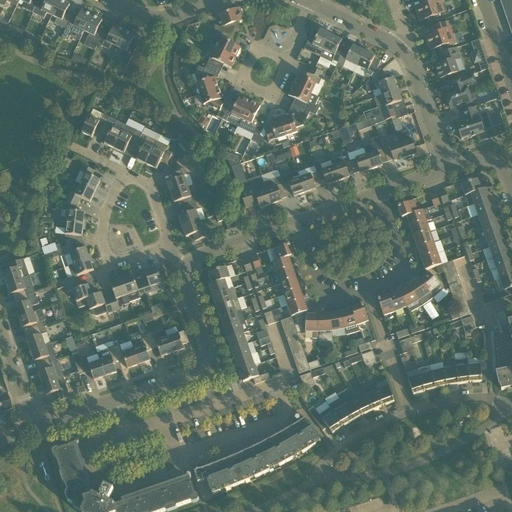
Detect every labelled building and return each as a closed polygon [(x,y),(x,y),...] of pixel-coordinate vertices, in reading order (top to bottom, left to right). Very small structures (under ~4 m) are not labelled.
[(22,8),(33,14),(39,2),(34,0),(19,0),(19,1),(25,3),(22,8)] [(46,0),(45,5),(39,2),(33,14),(44,19),(47,14),(52,16),(59,0),(58,0),(46,0)] [(54,24),(65,29),(71,17),(65,15),(70,5),(59,0),(52,16),(57,19),(54,24)] [(421,21),(437,16),(440,15),(442,16),(447,14),(449,11),(447,7),(444,5),(442,6),(439,0),(420,0),(423,6),(415,8),(418,17),(419,17),(421,21)] [(511,0),(499,0),(511,36),(511,0)] [(219,28),(218,31),(234,38),(237,31),(234,23),(243,20),(239,9),(226,14),(225,9),(219,11),(224,26),(219,28)] [(92,16),(82,11),(77,20),(71,17),(65,29),(62,37),(68,40),(71,35),(81,40),(84,32),(92,16)] [(92,16),(84,32),(89,34),(87,40),(91,42),(88,48),(95,51),(98,45),(104,33),(98,30),(102,21),(92,16)] [(429,46),(431,51),(447,45),(448,47),(458,43),(455,34),(452,35),(448,22),(431,28),(433,35),(426,38),(429,46)] [(111,45),(117,47),(124,32),(114,27),(110,36),(104,33),(98,45),(109,50),(111,45)] [(217,50),(236,58),(240,48),(231,44),(234,38),(218,31),(214,40),(220,43),(217,50)] [(320,57),(331,36),(320,31),(313,46),(318,48),(315,55),(320,57)] [(121,64),(127,67),(135,50),(129,47),(135,37),(124,32),(117,47),(122,50),(119,55),(124,58),(121,64)] [(342,41),(331,36),(320,57),(332,63),(333,61),(338,63),(343,53),(338,50),(342,41)] [(489,69),(479,40),(471,43),(475,54),(479,65),(481,72),(489,69)] [(357,67),(364,52),(353,47),(349,55),(343,53),(338,63),(335,70),(341,73),(346,62),(357,67)] [(454,62),(460,60),(456,48),(440,54),(442,60),(441,61),(442,64),(435,66),(440,79),(458,73),(454,62)] [(231,68),(236,58),(217,50),(213,60),(210,59),(207,64),(219,70),(221,64),(231,68)] [(366,83),(370,79),(380,70),(377,69),(380,62),(374,59),(375,57),(364,52),(357,67),(367,72),(362,82),(366,83)] [(83,65),(86,60),(74,54),(71,60),(83,65)] [(200,95),(219,88),(215,78),(219,70),(207,64),(205,70),(198,67),(194,75),(198,84),(196,84),(198,90),(197,90),(196,91),(197,95),(198,95),(200,95)] [(309,74),(320,79),(323,73),(312,68),(309,74)] [(378,85),(382,96),(397,91),(393,79),(384,82),(380,70),(370,79),(373,87),(378,85)] [(298,76),(293,86),(311,95),(316,84),(318,86),(321,80),(320,79),(309,74),(307,73),(307,74),(310,75),(307,80),(298,76)] [(467,89),(470,88),(477,86),(473,75),(449,84),(451,91),(445,93),(451,110),(468,104),(464,92),(468,91),(467,89)] [(297,101),(295,106),(310,113),(316,116),(320,108),(315,106),(319,98),(311,95),(293,86),(288,96),(297,101)] [(223,99),(219,88),(200,95),(204,106),(206,105),(219,112),(222,106),(223,103),(218,101),(223,99)] [(375,118),(383,115),(394,111),(392,105),(401,102),(397,91),(382,96),(374,99),(378,110),(373,112),(375,118)] [(231,115),(242,119),(250,101),(240,96),(236,106),(230,103),(222,120),(228,123),(231,115)] [(222,120),(230,103),(231,101),(226,98),(223,103),(222,106),(219,112),(216,117),(222,120)] [(251,141),(254,135),(253,135),(261,118),(256,115),(260,106),(250,101),(242,119),(235,133),(251,141)] [(291,114),(280,118),(287,137),(297,133),(296,128),(303,126),(310,113),(295,106),(293,105),(292,105),(295,106),(292,111),(293,112),(292,114),(291,114)] [(470,138),(474,137),(485,133),(479,118),(478,118),(475,108),(461,112),(465,123),(456,126),(461,140),(470,137),(470,138)] [(96,130),(102,133),(107,122),(109,118),(93,110),(82,133),(92,138),(96,130)] [(394,111),(383,115),(385,121),(396,117),(394,111)] [(263,116),(261,118),(253,135),(254,135),(259,138),(262,132),(268,118),(263,116)] [(209,122),(203,118),(199,123),(204,128),(209,122)] [(289,142),(287,137),(280,118),(269,122),(272,129),(265,131),(269,143),(276,140),(277,144),(280,145),(289,142)] [(104,144),(114,149),(122,133),(112,128),(114,125),(107,122),(102,133),(108,136),(104,144)] [(358,131),(358,133),(365,130),(362,122),(355,125),(358,131)] [(122,133),(114,149),(124,154),(128,146),(134,149),(140,138),(142,134),(125,126),(122,133)] [(339,130),(344,145),(353,142),(348,127),(339,130)] [(398,137),(405,158),(416,154),(408,131),(403,132),(404,135),(398,137)] [(167,145),(169,140),(160,136),(157,141),(167,145)] [(380,141),(385,154),(390,152),(394,162),(405,158),(398,137),(397,136),(391,139),(393,146),(389,147),(386,138),(380,141)] [(364,149),(366,155),(371,170),(382,166),(379,156),(385,154),(380,141),(379,137),(371,140),(373,145),(364,148),(364,149)] [(137,160),(147,165),(158,142),(148,138),(146,141),(140,138),(134,149),(141,152),(137,160)] [(158,142),(147,165),(157,170),(161,162),(167,165),(172,154),(166,151),(167,147),(158,142)] [(289,148),(279,152),(282,161),(292,157),(289,148)] [(360,173),(371,170),(366,155),(364,149),(354,152),(356,159),(350,161),(351,165),(357,163),(360,173)] [(331,162),(333,167),(338,181),(349,177),(348,176),(354,174),(351,165),(350,161),(347,153),(341,155),(342,158),(331,162)] [(266,157),(268,163),(269,165),(275,162),(274,161),(272,154),(266,157)] [(65,158),(61,166),(68,169),(72,161),(65,158)] [(316,173),(318,177),(323,175),(327,185),(338,181),(333,167),(322,171),(319,163),(314,166),(316,173)] [(80,185),(95,192),(100,181),(91,177),(94,171),(83,166),(80,172),(85,174),(80,185)] [(167,183),(170,193),(187,187),(184,177),(187,176),(184,169),(173,173),(175,180),(167,183)] [(304,193),(315,189),(312,179),(318,177),(316,173),(310,175),(308,169),(298,173),(304,193)] [(281,178),(285,191),(291,189),(293,197),(304,193),(298,173),(297,171),(290,173),(291,175),(281,178)] [(263,183),(271,205),(282,201),(282,200),(287,198),(285,191),(281,178),(280,177),(263,183)] [(461,185),(465,197),(481,191),(480,189),(482,188),(479,181),(478,181),(477,180),(461,185)] [(263,183),(240,192),(246,209),(258,204),(260,209),(271,205),(263,183)] [(95,192),(80,185),(75,195),(70,193),(67,199),(78,204),(81,198),(90,203),(95,192)] [(187,187),(170,193),(174,204),(183,201),(185,207),(196,203),(194,197),(191,197),(187,187)] [(486,189),(481,191),(465,197),(469,207),(474,205),(489,200),(486,189)] [(445,191),(439,193),(443,204),(449,202),(445,191)] [(440,205),(436,194),(430,196),(434,207),(440,205)] [(78,204),(67,199),(65,204),(75,210),(78,204)] [(493,211),(489,200),(474,205),(478,216),(493,211)] [(418,213),(414,202),(398,207),(398,209),(397,209),(400,217),(401,216),(402,219),(407,217),(406,217),(418,213)] [(179,217),(182,227),(199,221),(196,211),(199,210),(196,203),(185,207),(187,214),(179,217)] [(218,223),(225,220),(221,209),(214,212),(218,223)] [(59,210),(58,222),(83,225),(85,213),(59,210)] [(407,217),(410,228),(426,222),(422,211),(418,213),(406,217),(407,217)] [(478,216),(482,227),(497,221),(493,211),(478,216)] [(199,221),(182,227),(186,238),(193,235),(195,242),(211,236),(208,229),(203,231),(199,221)] [(501,232),(497,221),(482,227),(485,238),(501,232)] [(83,225),(58,222),(57,222),(56,228),(66,230),(65,235),(82,237),(83,225)] [(426,222),(410,228),(414,238),(430,233),(426,222)] [(504,243),(501,232),(485,238),(489,248),(504,243)] [(414,238),(418,249),(434,244),(430,233),(414,238)] [(56,246),(58,252),(74,246),(72,240),(61,244),(56,246)] [(489,248),(493,259),(508,254),(504,243),(489,248)] [(418,249),(421,260),(437,254),(434,244),(418,249)] [(274,251),(277,262),(289,258),(293,257),(292,254),(294,254),(291,246),(290,247),(289,245),(274,251)] [(76,252),(74,246),(58,252),(60,258),(63,257),(67,268),(68,267),(90,260),(86,248),(76,252)] [(441,265),(437,254),(421,260),(425,271),(441,265)] [(511,265),(508,254),(493,259),(487,261),(491,272),(497,270),(511,265)] [(261,267),(257,256),(251,258),(255,270),(261,267)] [(289,258),(277,262),(273,263),(276,274),(292,269),(289,258)] [(3,273),(7,284),(29,277),(26,267),(23,259),(10,264),(12,270),(3,273)] [(242,261),(246,273),(252,271),(248,259),(242,261)] [(63,281),(65,287),(77,283),(75,278),(94,271),(90,260),(68,267),(72,278),(63,281)] [(453,261),(441,265),(443,271),(455,267),(453,261)] [(500,280),(500,281),(511,276),(511,264),(511,265),(497,270),(500,280)] [(213,282),(214,284),(224,280),(230,278),(226,267),(210,273),(210,274),(209,275),(211,282),(213,282)] [(443,271),(445,277),(457,273),(455,267),(443,271)] [(162,284),(159,277),(156,268),(144,272),(148,282),(142,284),(146,295),(159,291),(157,286),(162,284)] [(292,269),(276,274),(280,285),(296,279),(292,269)] [(428,273),(419,281),(433,299),(444,290),(440,285),(428,273)] [(459,279),(457,273),(445,277),(447,283),(459,279)] [(140,297),(146,295),(142,284),(136,286),(133,276),(122,280),(127,296),(138,292),(140,297)] [(500,280),(494,283),(500,300),(511,296),(510,290),(511,288),(511,276),(500,281),(500,280)] [(35,293),(29,277),(7,284),(11,295),(21,292),(23,297),(35,293)] [(284,296),(300,290),(296,279),(280,285),(284,296)] [(461,285),(459,279),(447,283),(449,289),(461,285)] [(116,299),(110,301),(114,313),(120,311),(116,300),(122,298),(124,306),(130,304),(127,296),(122,280),(110,284),(116,299)] [(209,285),(213,296),(228,291),(224,280),(214,284),(209,285)] [(419,281),(410,287),(421,306),(433,299),(419,281)] [(78,309),(88,305),(86,300),(92,297),(88,286),(79,289),(77,283),(65,287),(67,293),(72,292),(78,309)] [(463,291),(461,285),(449,289),(451,295),(463,291)] [(410,287),(400,292),(407,308),(410,313),(421,306),(410,287)] [(288,306),(304,301),(300,290),(284,296),(288,306)] [(232,302),(228,291),(213,296),(216,307),(232,302)] [(465,297),(463,291),(451,295),(453,301),(465,297)] [(400,292),(389,297),(395,313),(407,308),(400,292)] [(15,307),(19,318),(33,313),(31,307),(39,304),(35,293),(23,297),(25,303),(15,307)] [(101,294),(92,297),(86,300),(88,305),(90,311),(91,311),(92,314),(93,315),(96,317),(98,316),(107,313),(108,315),(114,313),(110,301),(105,303),(101,294)] [(384,317),(395,313),(389,297),(387,297),(386,296),(379,299),(380,300),(378,301),(384,317)] [(465,297),(453,301),(456,306),(467,302),(465,297)] [(220,318),(236,312),(241,311),(238,300),(232,302),(216,307),(220,318)] [(292,318),(307,312),(304,301),(288,306),(292,318)] [(469,308),(467,302),(456,306),(457,312),(469,308)] [(354,309),(352,310),(357,326),(369,322),(363,306),(361,306),(361,305),(354,307),(354,309)] [(469,308),(457,312),(450,315),(452,321),(471,314),(469,308)] [(153,320),(160,318),(169,315),(166,309),(151,314),(153,320)] [(41,310),(33,313),(19,318),(23,329),(33,325),(35,331),(45,327),(43,321),(45,321),(41,310)] [(360,332),(357,326),(352,310),(341,313),(345,329),(346,336),(360,332)] [(220,318),(224,329),(245,321),(241,311),(236,312),(220,318)] [(264,315),(268,325),(276,323),(272,312),(264,315)] [(341,313),(330,315),(332,332),(345,329),(341,313)] [(319,339),(318,316),(307,315),(305,332),(313,333),(313,339),(319,339)] [(330,315),(318,316),(319,339),(319,343),(333,342),(332,332),(330,315)] [(472,317),(461,321),(463,327),(474,323),(472,317)] [(282,327),(294,324),(292,318),(280,322),(282,327)] [(493,373),(494,380),(497,379),(499,386),(500,385),(501,391),(511,388),(511,320),(508,322),(496,326),(493,327),(493,328),(491,328),(491,331),(490,331),(493,373)] [(245,321),(224,329),(228,339),(243,334),(249,332),(245,321)] [(465,333),(476,329),(474,323),(463,327),(465,333)] [(282,327),(284,333),(296,329),(294,324),(282,327)] [(261,328),(262,332),(256,334),(259,341),(269,337),(265,326),(261,328)] [(41,335),(47,333),(45,327),(35,331),(37,337),(27,340),(31,351),(45,346),(41,335)] [(286,339),(298,335),(296,329),(284,333),(286,339)] [(396,334),(398,340),(409,336),(407,330),(396,334)] [(165,331),(154,335),(153,333),(147,335),(152,350),(158,348),(161,358),(173,354),(167,338),(165,331)] [(184,349),(183,345),(189,343),(185,331),(178,334),(167,338),(173,354),(184,349)] [(228,339),(232,350),(247,345),(243,334),(228,339)] [(144,346),(133,349),(139,365),(151,361),(147,352),(152,350),(147,335),(141,337),(144,346)] [(286,339),(288,345),(300,341),(298,335),(286,339)] [(424,341),(421,335),(399,343),(401,348),(412,345),(412,344),(424,341)] [(267,345),(268,349),(273,348),(269,337),(259,341),(261,347),(267,345)] [(291,351),(302,347),(300,341),(288,345),(291,351)] [(370,343),(364,345),(358,347),(360,353),(366,351),(372,349),(370,343)] [(55,354),(52,345),(52,344),(45,346),(31,351),(35,362),(45,359),(47,364),(57,361),(55,354)] [(139,365),(133,349),(122,353),(119,344),(114,346),(119,362),(124,360),(127,369),(139,365)] [(232,350),(235,361),(251,356),(247,345),(232,350)] [(412,345),(401,348),(403,355),(414,351),(412,345)] [(100,361),(105,377),(117,373),(114,363),(119,362),(114,346),(108,348),(108,349),(97,354),(100,361)] [(291,351),(293,357),(304,353),(302,347),(291,351)] [(361,356),(363,361),(363,362),(375,358),(373,352),(361,356)] [(81,362),(80,358),(78,353),(72,355),(75,364),(81,362)] [(295,363),(306,359),(304,353),(293,357),(295,363)] [(105,377),(100,361),(89,365),(86,356),(80,358),(81,362),(85,373),(91,371),(94,381),(105,377)] [(235,361),(239,372),(255,366),(254,366),(251,356),(235,361)] [(377,364),(375,358),(363,362),(365,368),(377,364)] [(481,372),(487,371),(487,359),(480,359),(480,358),(468,360),(470,382),(469,382),(470,383),(470,382),(472,382),(472,383),(482,382),(481,372)] [(295,363),(297,368),(308,365),(308,364),(306,359),(295,363)] [(470,382),(468,360),(455,361),(456,368),(458,385),(467,383),(469,382),(470,382)] [(38,374),(42,385),(57,380),(55,374),(62,371),(58,361),(57,361),(47,364),(49,370),(38,374)] [(297,368),(299,374),(320,367),(318,361),(308,364),(308,365),(297,368)] [(85,373),(81,362),(75,364),(79,375),(85,373)] [(255,366),(239,372),(240,374),(238,374),(241,382),(242,381),(243,383),(253,379),(255,385),(270,380),(268,374),(259,377),(255,366)] [(418,370),(424,392),(425,392),(425,391),(427,391),(435,389),(432,373),(430,366),(418,370)] [(458,385),(456,368),(443,370),(447,386),(446,386),(447,387),(447,386),(449,385),(449,386),(458,385)] [(311,373),(313,379),(325,375),(323,369),(311,373)] [(424,392),(418,370),(417,369),(417,370),(406,373),(405,373),(413,396),(422,393),(422,392),(424,391),(424,392)] [(432,373),(435,389),(445,387),(444,386),(446,386),(447,386),(443,370),(432,373)] [(302,383),(313,379),(311,373),(300,377),(302,383)] [(62,378),(57,380),(42,385),(46,396),(55,393),(58,402),(70,398),(66,389),(62,378)] [(304,389),(315,385),(313,379),(302,383),(304,389)] [(362,388),(365,396),(372,411),(381,407),(383,406),(383,407),(377,391),(374,383),(362,388)] [(394,402),(389,387),(377,391),(383,407),(383,406),(385,405),(385,406),(394,402)] [(361,415),(362,416),(354,401),(349,392),(348,389),(345,391),(346,394),(338,398),(339,400),(352,422),(360,417),(360,416),(361,415)] [(0,413),(11,410),(6,394),(0,396),(0,413)] [(364,415),(372,411),(365,396),(354,401),(362,416),(362,415),(364,414),(364,415)] [(328,406),(330,408),(342,428),(342,427),(343,426),(344,426),(352,422),(339,400),(328,406)] [(324,412),(319,416),(313,407),(308,411),(314,419),(323,431),(328,428),(332,434),(340,429),(340,428),(341,427),(342,428),(330,408),(324,412)] [(224,465),(223,462),(217,465),(216,464),(215,465),(205,469),(204,469),(203,465),(204,464),(205,464),(204,463),(200,466),(196,468),(190,468),(190,469),(191,469),(193,469),(194,472),(194,473),(198,483),(199,483),(203,481),(204,483),(208,481),(213,495),(221,492),(225,490),(226,493),(227,493),(226,490),(230,488),(230,489),(245,483),(245,481),(249,479),(251,483),(250,479),(254,477),(255,478),(270,471),(269,470),(273,468),(275,471),(276,471),(274,467),(278,465),(279,467),(293,459),(292,458),(296,455),(299,459),(297,455),(301,452),(302,454),(316,446),(315,444),(319,442),(320,443),(307,422),(281,438),(253,453),(224,465)] [(65,496),(66,496),(68,502),(72,504),(72,505),(76,503),(77,506),(83,509),(82,511),(163,511),(165,511),(166,509),(175,506),(177,507),(191,503),(192,500),(197,499),(190,480),(125,502),(126,505),(114,509),(113,508),(108,505),(112,497),(111,497),(114,491),(104,486),(98,500),(91,497),(89,498),(85,485),(88,484),(75,445),(56,452),(57,456),(56,459),(61,472),(63,474),(66,482),(65,485),(67,491),(65,496)]
